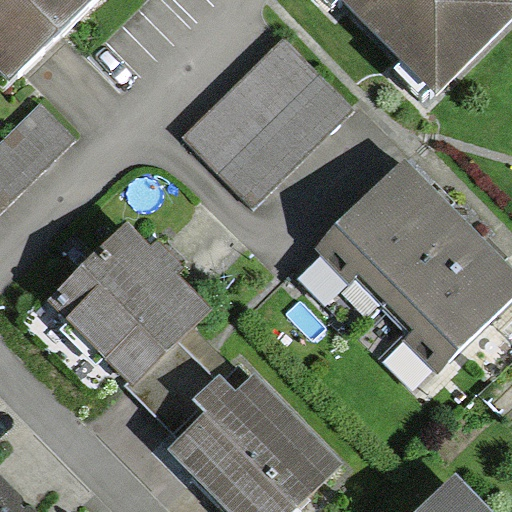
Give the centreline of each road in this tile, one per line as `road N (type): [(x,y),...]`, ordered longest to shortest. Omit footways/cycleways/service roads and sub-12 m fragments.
road 1 (residential): [(0,263),(234,18)]
road 2 (residential): [(140,511),(0,371)]
